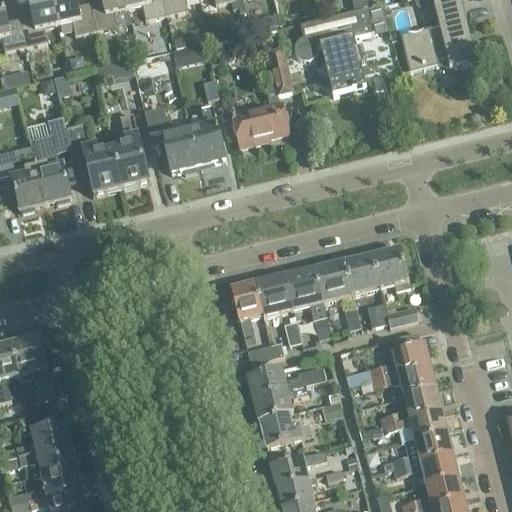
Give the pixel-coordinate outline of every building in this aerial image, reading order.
[(31,21),(19,24),(26,53),(47,48),(44,33),(58,30),(50,0),(30,0),(27,1),(31,21)] [(50,0),(58,30),(72,27),(75,42),(96,37),(90,8),(78,11),(75,0),(50,0)] [(100,0),(101,5),(90,8),(96,37),(117,32),(114,17),(128,14),(124,0),(100,0)] [(124,0),(128,14),(142,11),(145,26),(166,21),(161,0),(124,0)] [(161,0),(166,21),(188,16),(184,1),(190,0),(161,0)] [(213,0),(215,10),(237,5),(235,0),(213,0)] [(449,74),(476,68),(460,1),(433,8),(439,30),(399,40),(409,78),(439,71),(438,66),(447,64),(449,74)] [(0,42),(1,43),(5,57),(26,53),(19,24),(8,27),(3,6),(0,6),(0,42)] [(315,52),(320,51),(333,102),(366,94),(361,71),(367,70),(363,54),(357,56),(354,44),(389,35),(383,11),(298,32),(301,44),(297,46),(294,49),(292,53),(293,58),(294,62),(298,65),(302,66),(307,66),(311,64),(314,61),(315,57),(315,52)] [(270,114),(233,122),(240,154),(260,149),(259,146),(289,139),(282,110),(280,111),(278,101),(292,97),(283,58),(267,61),(274,93),(266,95),(270,114)] [(97,83),(134,75),(132,66),(95,74),(97,83)] [(37,88),(42,108),(57,104),(52,85),(37,88)] [(205,132),(190,136),(198,173),(226,166),(213,113),(201,115),(205,132)] [(162,114),(144,118),(149,139),(161,137),(171,180),(198,173),(190,136),(174,140),(170,122),(165,124),(162,114)] [(127,152),(113,156),(122,195),(149,188),(133,121),(120,124),(127,152)] [(62,122),(47,126),(50,140),(56,160),(71,156),(66,134),(62,122)] [(122,195),(113,156),(99,159),(96,149),(91,151),(86,130),(66,134),(71,156),(82,154),(94,202),(122,195)] [(50,140),(29,145),(30,149),(31,155),(44,211),(71,204),(62,172),(59,173),(56,160),(50,140)] [(20,161),(0,165),(0,182),(11,180),(20,217),(44,211),(31,155),(19,158),(20,161)] [(401,254),(372,261),(380,295),(394,291),(396,298),(410,295),(401,254)] [(372,261),(344,268),(353,301),(380,295),(372,261)] [(323,309),(353,301),(344,268),(316,275),(323,309)] [(316,275),(286,283),(294,316),(310,312),(314,326),(319,346),(332,343),(323,309),(316,275)] [(286,283),(255,290),(263,321),(263,323),(294,316),(286,283)] [(263,321),(255,290),(232,296),(245,348),(255,346),(249,324),(263,321)] [(389,333),(390,333),(385,317),(386,317),(384,309),(367,313),(372,334),(388,329),(389,333)] [(344,316),(349,337),(361,334),(356,313),(344,316)] [(394,315),(386,317),(385,317),(390,333),(418,326),(415,314),(395,319),(394,315)] [(284,331),(289,352),(302,348),(296,328),(284,331)] [(398,381),(431,373),(425,350),(421,351),(418,339),(391,346),(394,358),(393,358),(395,369),(368,376),(369,381),(356,385),(358,391),(371,387),(371,388),(398,381)] [(38,344),(12,350),(19,381),(20,386),(35,382),(41,405),(53,402),(38,344)] [(281,349),(270,352),(274,365),(284,362),(281,349)] [(0,409),(1,409),(11,407),(5,385),(19,381),(12,350),(0,353),(0,409)] [(274,365),(270,352),(247,358),(251,371),(274,365)] [(404,403),(436,395),(431,373),(398,381),(371,388),(373,395),(389,391),(389,392),(400,389),(404,403)] [(249,384),(254,406),(306,393),(306,392),(326,387),(323,374),(298,380),(299,384),(285,387),(282,375),(249,384)] [(254,406),(260,428),(289,421),(289,420),(293,419),(288,401),(292,400),(293,405),(308,401),(306,393),(254,406)] [(409,425),(442,417),(436,395),(404,403),(407,416),(395,419),(396,420),(380,424),(382,432),(409,425)] [(415,447),(447,439),(442,417),(409,425),(382,432),(384,440),(411,433),(415,447)] [(289,421),(260,428),(267,455),(313,443),(309,429),(293,433),(289,421)] [(0,454),(0,468),(70,451),(65,429),(32,437),(36,454),(32,455),(31,450),(16,454),(19,463),(7,466),(4,454),(0,454)] [(411,471),(421,469),(453,461),(447,439),(415,447),(405,449),(408,463),(391,467),(393,475),(411,471)] [(41,481),(75,473),(70,451),(0,468),(0,473),(1,477),(36,469),(34,464),(38,463),(42,481),(41,481)] [(271,471),(276,493),(310,485),(307,472),(328,466),(326,457),(271,471)] [(421,469),(426,491),(458,482),(453,461),(421,469)] [(413,479),(411,471),(393,475),(395,483),(413,479)] [(23,499),(25,508),(81,495),(75,473),(41,481),(45,499),(41,500),(40,495),(23,499)] [(401,510),(401,511),(433,511),(464,504),(458,482),(426,491),(429,503),(401,510)] [(310,485),(276,493),(281,511),(291,511),(313,507),(316,507),(313,494),(319,492),(317,483),(310,485)] [(84,511),(81,495),(25,508),(11,511),(84,511)]
